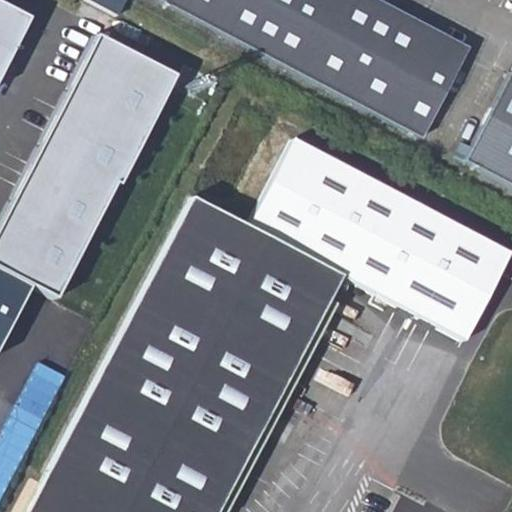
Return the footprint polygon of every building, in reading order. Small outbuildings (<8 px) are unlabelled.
[(89,0),(116,14),(123,0),(89,0)] [(153,0),(153,1),(417,138),(462,50),(366,0),(153,0)] [(0,71),(28,21),(0,6),(0,71)] [(82,34),(0,185),(0,274),(26,289),(49,302),(111,184),(115,186),(170,78),(82,34)] [(460,161),(511,188),(511,78),(507,75),(468,147),(460,161)] [(460,343),(509,252),(286,132),(237,223),(338,277),(346,282),(460,343)] [(451,156),(460,161),(468,147),(459,143),(451,156)] [(214,511),(338,277),(237,223),(189,197),(23,511),(214,511)] [(0,276),(0,343),(26,289),(0,276)] [(214,511),(224,511),(346,282),(338,277),(214,511)]
